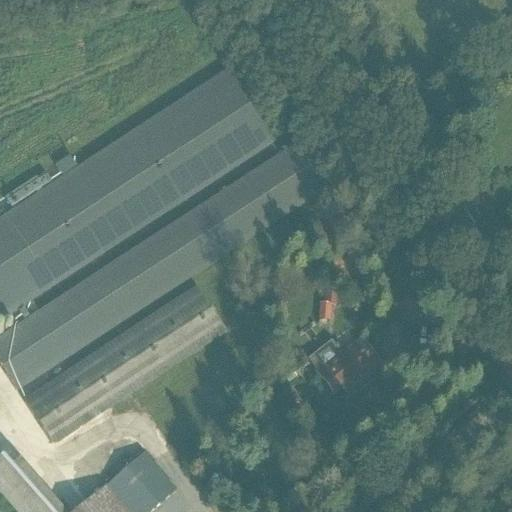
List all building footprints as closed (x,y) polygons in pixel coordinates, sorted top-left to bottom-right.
[(0,333),(275,150),(228,79),(0,231),(0,333)] [(0,343),(0,372),(15,395),(323,194),(295,151),(0,343)] [(439,226),(450,240),(471,226),(461,211),(439,226)] [(195,291),(22,405),(51,451),(225,338),(195,291)] [(344,400),(382,372),(359,343),(313,378),(332,401),(341,395),(344,400)] [(157,511),(176,496),(145,459),(79,511),(60,511),(9,454),(0,462),(0,500),(10,511),(157,511)]
